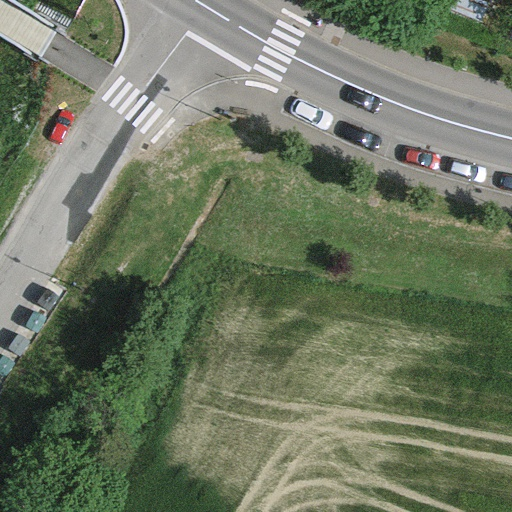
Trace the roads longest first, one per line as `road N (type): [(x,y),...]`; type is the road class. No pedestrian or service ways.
road 1 (track): [(251,33),(139,245),(0,469)]
road 2 (residential): [(206,6),(134,99),(0,309)]
road 3 (tertiary): [(511,141),(345,82),(206,6)]
